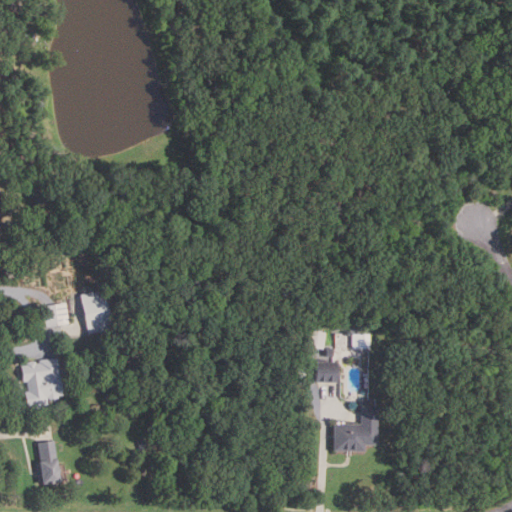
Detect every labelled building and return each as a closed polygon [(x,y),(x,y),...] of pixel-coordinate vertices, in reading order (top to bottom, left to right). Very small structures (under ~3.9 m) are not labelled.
[(33,192),(38,204),(50,200),(45,187),(33,192)] [(15,263),(14,257),(20,255),(22,261),(15,263)] [(18,276),(16,268),(6,270),(8,278),(18,276)] [(82,294),(90,333),(114,328),(107,289),(82,294)] [(122,316),(116,296),(122,294),(128,314),(122,316)] [(45,306),(48,327),(70,324),(67,303),(45,306)] [(325,333),(321,349),(306,346),(309,330),(325,333)] [(350,334),(349,348),(368,348),(368,334),(350,334)] [(323,347),(323,359),(331,359),(331,347),(323,347)] [(60,357),(65,395),(60,395),(60,398),(51,399),(51,397),(49,398),(50,404),(44,405),(44,407),(36,408),(35,406),(30,407),(28,392),(30,392),(29,381),(25,381),(23,365),(28,365),(28,362),(38,361),(38,362),(40,362),(40,359),(60,357)] [(334,382),(334,362),(313,362),(312,381),(334,382)] [(376,445),(377,405),(358,405),(358,424),(330,423),(329,451),(362,451),(362,445),(376,445)] [(140,451),(138,441),(147,439),(148,449),(140,451)] [(41,461),(39,442),(56,440),(59,459),(61,459),(64,481),(46,483),(46,482),(39,483),(36,462),(41,461)]
